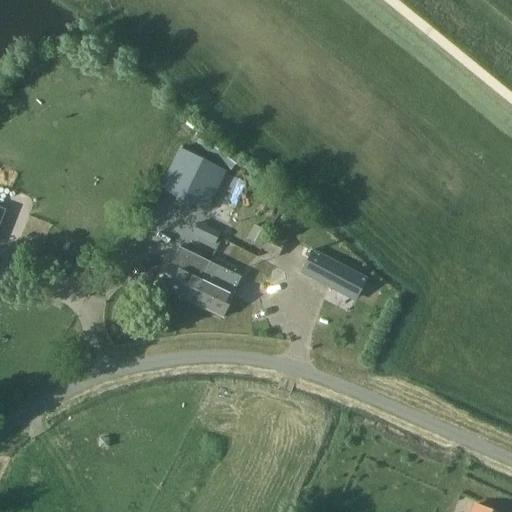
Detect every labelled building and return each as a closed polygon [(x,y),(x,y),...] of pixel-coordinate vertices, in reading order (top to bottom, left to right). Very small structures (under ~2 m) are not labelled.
[(202,132),(195,140),(205,148),(212,140),(202,132)] [(233,171),(240,162),(212,140),(205,148),(233,171)] [(180,151),(161,189),(205,211),(213,194),(224,173),(180,151)] [(272,194),(264,209),(278,216),(285,202),(272,194)] [(199,225),(195,234),(213,244),(218,234),(199,225)] [(254,227),(247,239),(260,247),(267,234),(254,227)] [(263,251),(278,259),(288,238),(273,230),(263,251)] [(222,319),(233,295),(232,295),(240,279),(209,264),(179,249),(171,265),(159,290),(222,319)] [(313,251),(302,273),(349,296),(359,276),(331,262),(332,261),(313,251)] [(491,511),(471,503),(466,511),(491,511)]
